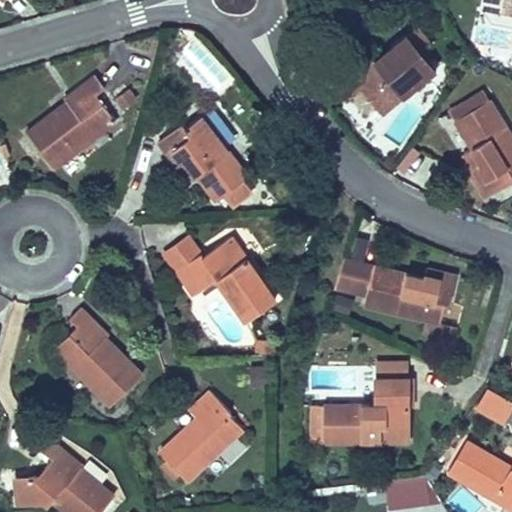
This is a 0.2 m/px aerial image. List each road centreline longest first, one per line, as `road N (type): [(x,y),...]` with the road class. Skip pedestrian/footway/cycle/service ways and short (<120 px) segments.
road 1 (residential): [(245,30),(366,185),(398,207),(511,248)]
road 2 (residential): [(0,55),(196,0)]
